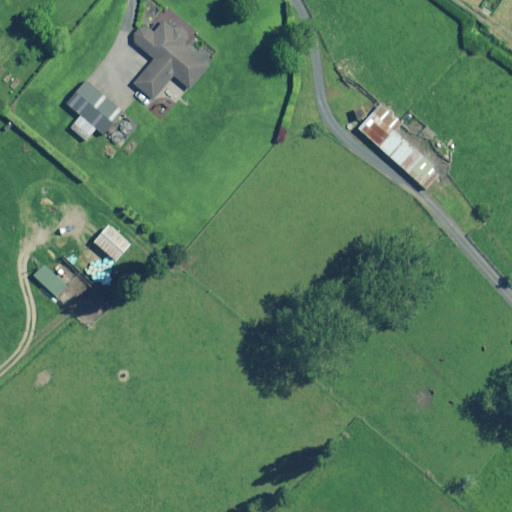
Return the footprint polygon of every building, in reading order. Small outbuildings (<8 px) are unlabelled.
[(178,26),(163,14),(150,31),(144,26),(132,41),(154,59),(134,84),(153,100),(173,75),(190,89),(209,65),(183,44),(190,35),(178,26)] [(103,135),(123,110),(88,81),(67,105),(103,135)] [(389,156),(403,141),(390,130),(399,120),(388,110),(380,119),(373,114),(359,129),(389,156)] [(135,127),(123,118),(109,138),(121,146),(135,127)] [(92,135),(75,121),(70,128),(86,142),(92,135)] [(403,141),(389,156),(422,186),(436,171),(403,141)] [(131,244),(109,225),(93,242),(115,262),(131,244)] [(66,287),(43,266),(34,276),(56,297),(66,287)]
